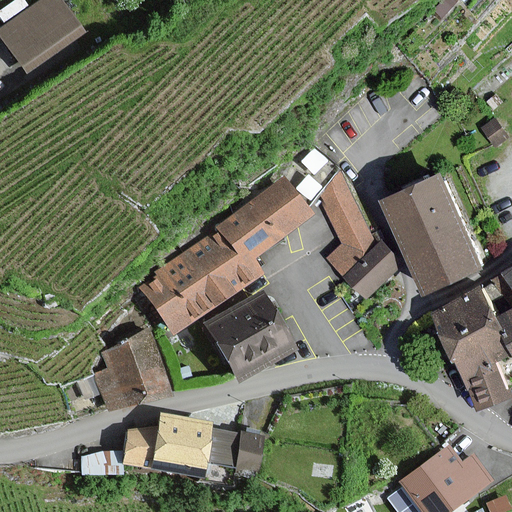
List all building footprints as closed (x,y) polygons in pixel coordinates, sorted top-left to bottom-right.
[(46,0),(0,32),(0,33),(26,70),(81,31),(59,0),(46,0)] [(448,169),(389,196),(430,293),(492,265),(448,169)] [(347,244),(332,258),(348,275),(380,245),(341,172),(321,196),(347,244)] [(311,216),(285,178),(218,223),(221,228),(158,271),(162,277),(142,290),(172,333),(263,272),(252,256),(311,216)] [(384,240),(380,245),(348,275),(369,297),(405,262),(384,240)] [(506,296),(511,293),(511,276),(508,271),(486,283),(497,301),(506,296)] [(509,332),(511,331),(511,328),(503,312),(497,301),(486,283),(437,311),(459,358),(509,332)] [(261,294),(204,328),(235,380),(292,345),(261,294)] [(511,328),(511,331),(509,332),(511,338),(511,308),(503,312),(511,328)] [(511,387),(501,360),(511,354),(511,338),(509,332),(459,358),(457,358),(481,410),(511,397),(511,387)] [(110,411),(167,390),(146,334),(102,351),(108,369),(96,373),(110,411)] [(210,424),(158,415),(156,427),(155,430),(150,461),(203,470),(204,463),(209,429),(210,424)] [(122,464),(149,469),(150,461),(155,430),(156,427),(127,431),(122,464)] [(234,468),(239,434),(209,429),(204,463),(234,468)] [(263,437),(239,433),(239,434),(234,468),(233,473),(257,477),(263,437)] [(448,511),(491,480),(472,454),(459,464),(447,447),(400,482),(421,511),(448,511)] [(505,496),(487,503),(490,511),(498,511),(509,508),(505,496)]
